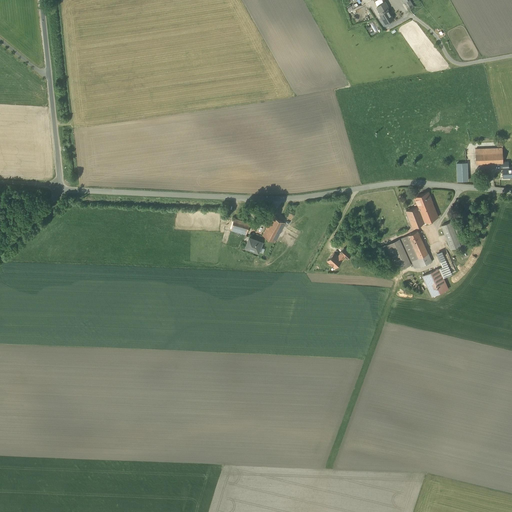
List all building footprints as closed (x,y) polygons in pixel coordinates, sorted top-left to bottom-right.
[(385,1),(377,6),(381,12),(379,12),(386,23),(394,19),(387,8),(389,7),(385,1)] [(355,10),(351,2),(347,3),(352,12),(355,10)] [(502,148),(476,149),(476,163),(503,162),(502,148)] [(467,162),(457,163),(458,181),(468,180),(467,162)] [(511,166),(509,167),(508,162),(504,162),(504,167),(503,167),(504,177),(509,177),(509,176),(511,175),(511,166)] [(428,191),(414,197),(418,206),(406,210),(413,227),(438,217),(428,191)] [(273,216),(263,235),(275,241),(280,233),(285,223),(273,216)] [(251,223),(234,218),(234,221),(231,230),(246,234),(251,223)] [(451,221),(442,225),(451,249),(461,245),(451,221)] [(418,230),(404,237),(415,260),(428,253),(418,230)] [(262,241),(250,237),(247,242),(246,247),(259,252),(262,241)] [(428,253),(415,260),(404,237),(399,239),(400,241),(411,264),(413,263),(415,268),(417,266),(418,267),(421,266),(432,261),(428,253)] [(404,263),(395,243),(400,241),(399,239),(388,244),(399,269),(408,265),(407,262),(404,263)] [(411,264),(400,241),(395,243),(404,263),(407,262),(408,265),(411,264)] [(398,267),(387,245),(381,247),(388,262),(389,261),(393,269),(398,267)] [(351,254),(344,247),(339,252),(340,253),(344,257),(347,259),(351,254)] [(342,259),(334,252),(326,260),(335,268),(342,259)] [(439,268),(423,276),(432,296),(448,289),(439,268)]
